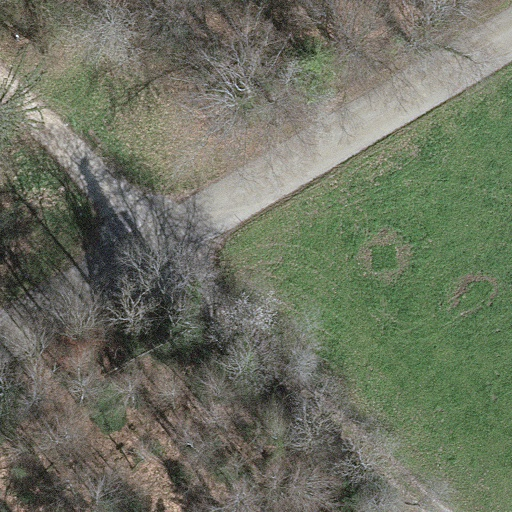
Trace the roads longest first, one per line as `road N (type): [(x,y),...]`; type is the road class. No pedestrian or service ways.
road 1 (tertiary): [(511,34),(0,335)]
road 2 (track): [(161,241),(0,83)]
